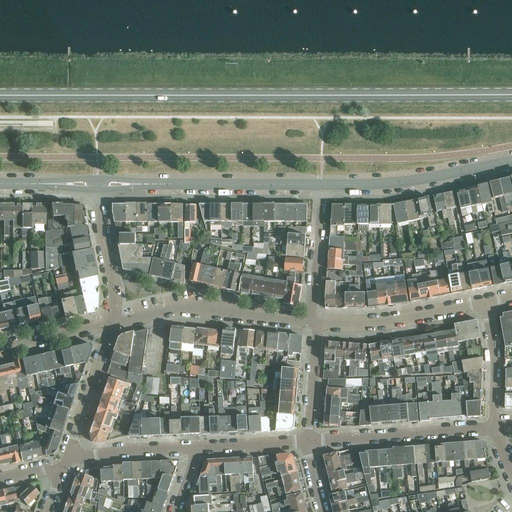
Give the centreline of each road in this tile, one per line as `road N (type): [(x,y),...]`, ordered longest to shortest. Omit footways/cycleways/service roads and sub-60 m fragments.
road 1 (secondary): [(511,94),(0,95)]
road 2 (residential): [(314,322),(188,308),(110,323)]
road 3 (tertiary): [(321,184),(401,182),(511,161)]
road 4 (residential): [(308,440),(494,426)]
road 5 (tertiary): [(135,184),(321,184)]
road 6 (residential): [(484,301),(399,319),(314,322)]
road 7 (residential): [(314,322),(321,184)]
road 8 (residential): [(68,452),(110,323)]
road 9 (residential): [(110,323),(97,190)]
road 10 (residential): [(68,452),(88,458),(196,447)]
road 11 (residential): [(494,426),(484,301)]
